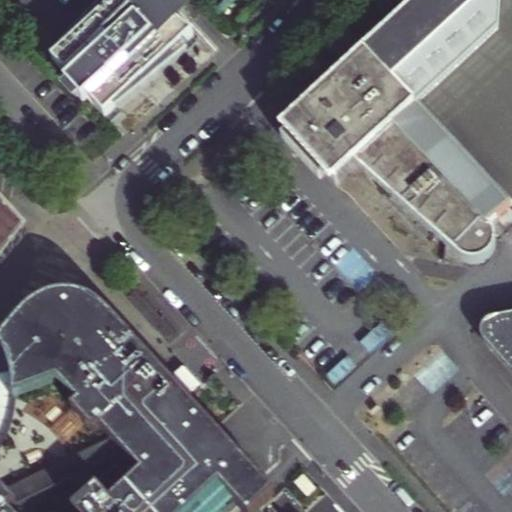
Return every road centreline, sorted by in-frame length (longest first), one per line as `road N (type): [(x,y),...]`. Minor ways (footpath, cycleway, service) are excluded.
road 1 (unclassified): [(106,203),(394,511)]
road 2 (unclassified): [(106,203),(327,0)]
